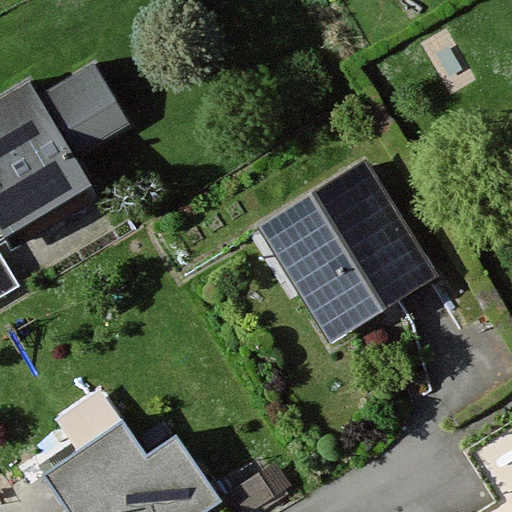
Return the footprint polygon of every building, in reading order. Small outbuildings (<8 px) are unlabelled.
[(29,82),(0,99),(0,225),(6,236),(89,187),(70,154),(125,122),(91,66),(37,97),(29,82)] [(357,156),(251,219),(328,346),(434,282),(357,156)] [(0,257),(0,297),(18,287),(0,257)] [(511,496),(511,420),(477,441),(510,498),(511,496)] [(122,425),(43,479),(66,511),(202,511),(218,501),(175,439),(146,459),(122,425)] [(273,465),(243,484),(257,507),(288,487),(273,465)]
